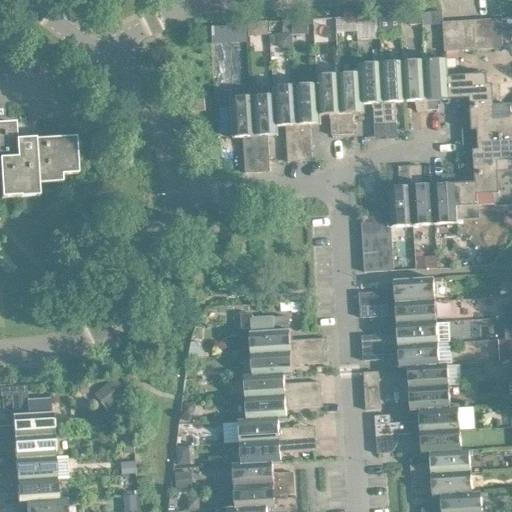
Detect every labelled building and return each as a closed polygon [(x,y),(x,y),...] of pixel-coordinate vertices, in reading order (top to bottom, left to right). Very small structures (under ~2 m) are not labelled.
[(423,12),(403,13),(403,24),(423,23),(423,12)] [(403,13),(381,15),(381,34),(403,34),(403,24),(403,13)] [(380,15),(358,16),(359,31),(359,39),(381,38),(381,34),(381,15),(380,15)] [(502,17),(493,18),(494,47),(505,46),(502,17)] [(493,18),(480,19),(482,48),(494,47),(493,18)] [(480,19),(468,20),(470,49),(482,48),(480,19)] [(294,20),(284,20),(284,33),(294,33),(294,20)] [(458,50),(456,20),(444,21),(446,50),(458,50)] [(468,20),(456,20),(458,50),(470,49),(468,20)] [(250,22),(249,22),(250,36),(258,35),(257,22),(250,22)] [(284,33),(278,33),(278,34),(278,42),(285,48),(295,48),(294,33),(284,33)] [(460,58),(449,59),(449,68),(461,67),(460,58)] [(441,99),(451,99),(449,75),(450,75),(449,68),(449,59),(426,60),(430,109),(441,109),(441,99)] [(419,110),(430,109),(426,60),(405,61),(407,101),(419,100),(419,110)] [(398,102),(407,101),(405,61),(383,63),(387,123),(399,122),(398,102)] [(376,124),(387,123),(383,63),(360,64),(361,72),(362,72),(364,104),(365,104),(375,103),(376,124)] [(366,112),(365,104),(364,104),(362,72),(361,72),(340,74),(345,134),(356,133),(354,113),(366,112)] [(473,98),(473,107),(495,106),(495,105),(494,83),(489,84),(488,73),(450,75),(449,75),(451,99),(473,98)] [(334,134),(345,134),(340,74),(318,75),(318,83),(319,83),(321,115),(322,115),(332,114),(334,134)] [(323,123),(322,115),(321,115),(319,83),(318,83),(297,85),(302,161),(314,160),(312,128),(311,128),(310,124),(323,123)] [(290,161),(302,161),(297,85),(274,86),(275,94),(276,94),(278,126),(279,126),(289,125),(290,129),(288,129),(290,161)] [(280,134),(279,126),(278,126),(276,94),(275,94),(255,96),(260,172),(272,171),(270,139),(268,139),(268,135),(280,134)] [(247,172),(260,172),(255,96),(232,97),(235,137),(247,136),(247,140),(246,140),(247,172)] [(190,99),(191,111),(207,109),(206,98),(190,99)] [(465,129),(466,140),(511,136),(511,103),(495,105),(495,106),(473,107),(474,128),(465,129)] [(0,159),(1,160),(3,197),(22,196),(22,189),(40,188),(39,175),(80,173),(78,136),(18,140),(17,122),(0,123),(0,159)] [(476,152),(477,172),(499,171),(500,171),(511,170),(511,136),(466,140),(467,152),(476,152)] [(423,165),(412,166),(416,225),(437,224),(434,185),(424,185),(423,165)] [(390,187),(393,221),(393,227),(416,225),(412,166),(401,166),(402,186),(390,187)] [(477,182),(456,184),(457,206),(458,206),(496,204),(496,193),(501,193),(500,171),(499,171),(477,172),(477,182)] [(445,184),(434,185),(437,224),(459,223),(458,206),(457,206),(456,184),(456,174),(444,174),(445,184)] [(364,223),(364,235),(394,233),(393,227),(393,221),(364,223)] [(364,235),(365,247),(395,245),(394,233),(364,235)] [(365,247),(366,259),(395,257),(395,245),(365,247)] [(418,257),(417,257),(418,268),(438,267),(438,255),(424,256),(418,257)] [(395,257),(366,259),(367,272),(396,270),(395,257)] [(360,292),(361,304),(437,300),(436,277),(396,280),(397,292),(392,292),(392,290),(360,292)] [(398,313),(399,324),(438,321),(437,300),(361,304),(362,317),(394,315),(394,313),(398,313)] [(251,331),(253,354),(329,350),(328,338),(296,339),(296,341),(292,341),(291,315),(254,317),(254,313),(242,313),(243,328),(253,327),(253,331),(251,331)] [(363,335),(364,348),(440,343),(438,321),(399,324),(399,335),(395,335),(395,333),(363,335)] [(401,368),(410,367),(410,366),(441,365),(441,363),(440,343),(364,348),(364,360),(396,358),(396,356),(400,356),(401,368)] [(253,354),(254,375),(254,376),(286,374),(286,375),(294,375),(293,362),(298,362),(298,364),(330,362),(329,350),(253,354)] [(401,378),(401,389),(451,386),(449,363),(441,363),(441,365),(410,366),(410,367),(410,377),(401,378)] [(365,372),(366,381),(381,380),(380,371),(365,372)] [(246,376),(247,398),(323,393),(322,381),(290,383),(290,385),(286,385),(286,375),(286,374),(254,376),(254,375),(246,376)] [(493,384),(483,384),(483,393),(493,393),(493,384)] [(13,386),(0,387),(1,396),(13,395),(13,386)] [(412,411),(421,410),(452,408),(451,386),(401,389),(402,400),(411,399),(412,411)] [(247,398),(249,420),(280,418),(280,419),(288,418),(288,406),(292,406),(292,408),(324,406),(323,393),(247,398)] [(0,425),(0,438),(56,435),(54,412),(53,412),(52,398),(29,399),(30,414),(15,415),(15,427),(11,427),(11,425),(0,425)] [(367,409),(382,408),(382,399),(367,400),(367,409)] [(198,401),(185,402),(186,413),(193,413),(198,408),(198,401)] [(412,433),(412,432),(462,429),(460,407),(452,408),(421,410),(421,420),(412,421),(392,423),(391,414),(376,415),(377,425),(378,435),(398,434),(412,433)] [(240,420),(241,442),(317,438),(317,426),(285,427),(285,429),(281,429),(280,419),(280,418),(249,420),(240,420)] [(423,453),(432,453),(432,452),(463,450),(463,449),(462,429),(412,432),(412,433),(413,443),(422,442),(423,453)] [(398,434),(378,435),(379,453),(394,452),(399,443),(398,434)] [(16,448),(17,459),(57,456),(56,435),(0,438),(0,450),(12,450),(12,448),(16,448)] [(241,442),(243,463),(243,464),(274,462),(274,463),(283,463),(282,451),(286,450),(286,452),(318,450),(317,438),(241,442)] [(126,444),(125,450),(136,452),(137,445),(126,444)] [(191,446),(178,446),(179,465),(191,464),(191,446)] [(412,464),(413,475),(473,471),(471,449),(463,449),(463,450),(432,452),(432,453),(432,463),(412,464)] [(0,481),(58,478),(70,477),(69,455),(57,456),(17,459),(18,470),(14,470),(13,468),(0,469),(0,481)] [(138,461),(123,461),(123,474),(139,473),(138,461)] [(234,464),(236,486),(296,482),(295,471),(275,473),(274,463),(274,462),(243,464),(243,463),(234,464)] [(193,471),(177,472),(177,488),(194,488),(193,471)] [(434,497),(443,496),(443,495),(474,493),(474,492),(473,471),(413,475),(413,486),(434,485),(434,497)] [(20,503),(28,502),(28,501),(59,499),(59,498),(58,478),(0,481),(0,493),(15,493),(15,491),(19,491),(20,503)] [(236,486),(237,507),(237,508),(269,506),(269,507),(277,506),(276,495),(296,494),(296,482),(236,486)] [(423,511),(483,511),(482,492),(474,492),(474,493),(443,495),(443,496),(443,506),(423,507),(423,511)] [(141,511),(141,494),(126,495),(126,511),(141,511)] [(201,497),(189,497),(190,510),(201,509),(201,497)] [(26,511),(68,511),(68,498),(59,498),(59,499),(28,501),(28,502),(29,511),(26,511)]
